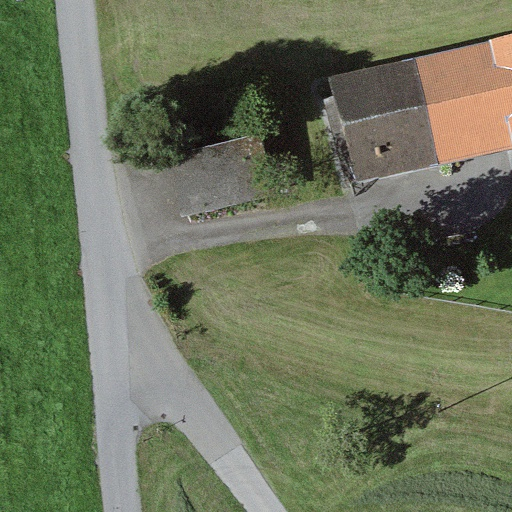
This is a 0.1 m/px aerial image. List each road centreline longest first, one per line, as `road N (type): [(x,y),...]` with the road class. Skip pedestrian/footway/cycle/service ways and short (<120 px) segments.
road 1 (residential): [(76,0),(104,257),(135,365)]
road 2 (residential): [(135,365),(196,418),(269,511)]
road 3 (residential): [(135,365),(118,446),(125,511)]
